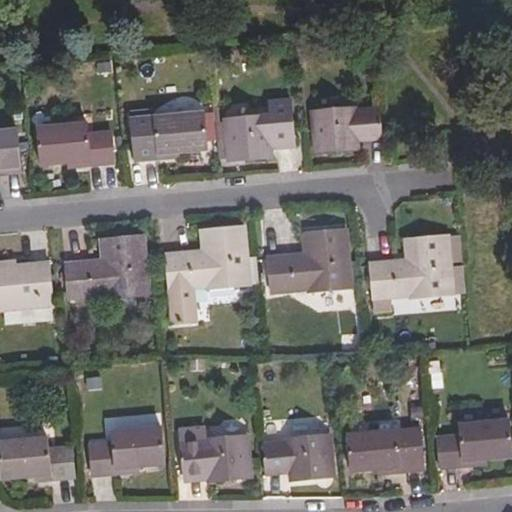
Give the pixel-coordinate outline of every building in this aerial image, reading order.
[(268,115),(269,118),(292,115),(291,98),(267,101),(268,115)] [(355,106),(314,110),(319,152),(361,148),(359,135),(367,135),(367,138),(383,137),(380,106),(356,109),(355,106)] [(157,129),(134,131),(136,160),(160,158),(160,151),(184,149),(209,148),(206,111),(155,115),(157,129)] [(268,115),(226,119),(230,160),(272,156),(271,144),(280,144),(280,147),(295,145),(292,115),(269,118),(268,115)] [(39,127),(42,162),(68,160),(94,158),(94,163),(117,161),(115,132),(90,134),(89,123),(39,127)] [(0,171),(24,169),(22,140),(0,142),(0,171)] [(184,149),(160,151),(160,158),(185,156),(184,149)] [(253,285),(247,227),(204,232),(207,257),(192,259),(191,253),(169,256),(173,290),(209,286),(210,289),(253,285)] [(353,287),(348,230),(306,234),(308,260),(294,261),(293,255),(271,257),(274,292),(310,288),(311,291),(353,287)] [(151,294),(146,236),(103,240),(105,265),(91,266),(90,261),(68,263),(71,297),(107,294),(108,297),(151,294)] [(395,263),(373,265),(376,298),(413,295),(413,297),(456,294),(452,237),(408,240),(410,266),(395,267),(395,263)] [(0,309),(53,304),(50,264),(18,267),(2,268),(2,264),(0,263),(0,309)] [(511,455),(511,428),(511,420),(460,424),(461,436),(439,438),(442,467),(465,464),(465,460),(488,457),(511,455)] [(253,476),(249,434),(207,438),(207,441),(200,442),(198,425),(181,427),(186,474),(202,472),(202,469),(210,468),(211,480),(253,476)] [(206,425),(198,425),(200,442),(207,441),(207,438),(206,425)] [(167,463),(164,427),(113,431),(114,443),(90,445),(93,474),(117,472),(117,467),(141,465),(167,463)] [(423,427),(350,434),(353,469),(377,467),(403,464),(404,469),(427,467),(423,427)] [(290,442),(266,444),(269,473),(285,471),(285,469),(294,468),(295,480),(336,475),(331,433),(290,437),(290,442)] [(52,438),(1,441),(3,476),(29,474),(53,473),(53,478),(77,476),(75,447),(52,448),(52,438)]
